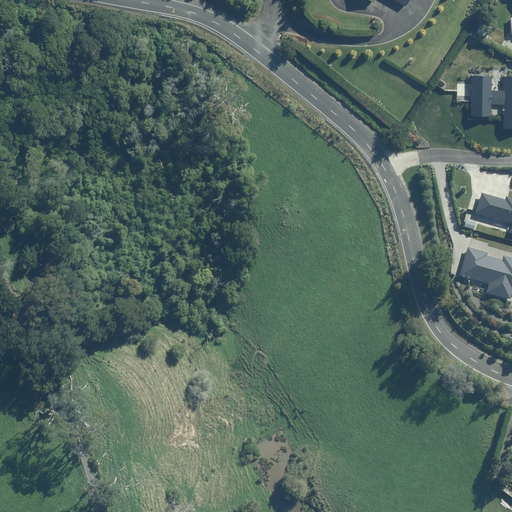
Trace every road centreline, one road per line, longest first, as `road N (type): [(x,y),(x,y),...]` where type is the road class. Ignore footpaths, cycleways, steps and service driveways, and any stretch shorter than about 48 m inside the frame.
road 1 (residential): [(511,378),(473,361),(439,331),(383,165)]
road 2 (residential): [(383,165),(337,113),(252,47)]
road 3 (residential): [(252,47),(192,13),(124,0)]
road 4 (residential): [(511,159),(438,154),(383,165)]
